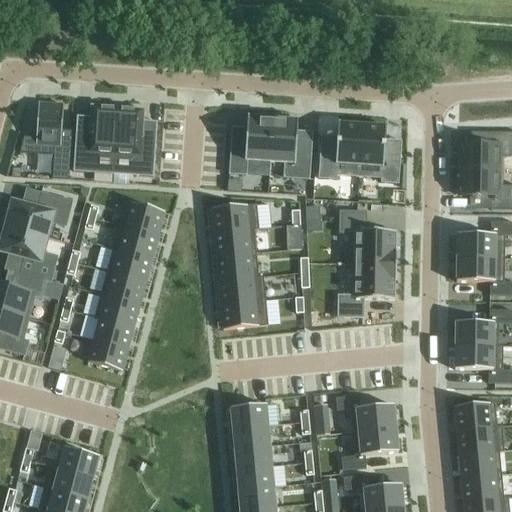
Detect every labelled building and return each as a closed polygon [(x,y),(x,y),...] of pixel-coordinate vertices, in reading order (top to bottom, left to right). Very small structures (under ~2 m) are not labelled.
[(23,139),(19,155),(53,157),(52,181),(69,182),(72,132),(62,132),(63,107),(38,105),(36,139),(23,139)] [(76,135),(73,173),(113,176),(117,110),(91,108),(91,119),(90,136),(76,135)] [(117,110),(113,176),(153,179),(155,140),(141,140),(142,122),(143,114),(143,111),(117,110)] [(231,150),(229,176),(246,177),(247,162),(270,164),(273,117),(258,116),(258,119),(248,119),(247,129),(245,151),(231,150)] [(273,117),(270,164),(284,165),(284,179),(309,181),(311,155),(296,154),(297,132),(298,122),(288,121),(288,117),(273,117)] [(336,157),(335,177),(337,177),(359,179),(362,126),(338,125),(337,138),(336,157)] [(362,126),(359,179),(381,180),(381,184),(398,186),(400,160),(384,159),(385,141),(386,128),(362,126)] [(459,146),(458,172),(501,173),(501,158),(511,158),(511,133),(491,134),(491,147),(459,146)] [(320,156),(318,180),(336,181),(337,177),(335,177),(336,157),(320,156)] [(12,179),(14,179),(20,179),(21,170),(12,169),(12,179)] [(458,172),(458,197),(490,198),(489,211),(511,211),(511,187),(501,187),(501,173),(458,172)] [(6,212),(1,227),(48,239),(52,224),(65,228),(72,203),(40,195),(36,209),(22,206),(12,203),(9,213),(6,212)] [(125,203),(119,226),(158,237),(164,213),(125,203)] [(257,206),(211,210),(214,235),(254,231),(254,232),(259,232),(257,206)] [(91,207),(88,219),(96,221),(99,209),(91,207)] [(300,212),(292,213),(292,228),(300,227),(300,212)] [(340,214),(340,234),(355,235),(355,266),(396,267),(396,254),(395,254),(395,233),(364,232),(365,214),(340,214)] [(88,219),(85,230),(93,232),(96,221),(88,219)] [(511,224),(491,224),(490,236),(505,237),(511,237),(511,224)] [(119,226),(113,250),(152,260),(158,237),(119,226)] [(1,227),(0,232),(0,243),(1,243),(0,247),(0,253),(8,256),(23,260),(19,274),(46,282),(50,283),(57,258),(44,255),(48,239),(1,227)] [(300,228),(288,228),(289,237),(301,237),(300,228)] [(254,231),(214,235),(216,259),(256,255),(254,232),(254,231)] [(457,236),(457,260),(504,261),(505,237),(490,236),(457,236)] [(113,250),(107,274),(146,284),(152,260),(113,250)] [(72,252),(69,264),(77,266),(80,254),(72,252)] [(256,255),(216,259),(218,283),(259,279),(259,278),(256,255)] [(308,260),(300,260),(301,275),(309,275),(308,260)] [(457,260),(456,283),(490,284),(504,284),(504,261),(457,260)] [(69,264),(66,276),(74,278),(77,266),(69,264)] [(338,298),(338,319),(363,319),(363,301),(394,300),(394,280),(396,281),(396,267),(355,266),(354,298),(338,298)] [(0,312),(29,320),(35,298),(41,300),(46,282),(19,274),(13,272),(9,290),(4,288),(0,287),(0,312)] [(107,274),(100,297),(139,308),(146,284),(107,274)] [(309,275),(301,275),(301,290),(309,290),(309,275)] [(259,279),(218,283),(220,307),(266,302),(263,278),(259,278),(259,279)] [(490,284),(489,297),(511,297),(511,284),(504,284),(490,284)] [(100,297),(94,321),(99,322),(133,331),(139,308),(100,297)] [(66,299),(63,311),(70,313),(74,301),(66,299)] [(303,299),(295,300),(296,315),(304,315),(303,299)] [(266,302),(220,307),(223,332),(268,327),(266,302)] [(63,311),(60,323),(67,325),(70,313),(63,311)] [(0,350),(24,357),(28,343),(23,341),(29,320),(0,312),(0,350)] [(511,312),(489,312),(489,324),(499,325),(511,325),(511,312)] [(99,322),(93,343),(127,352),(133,331),(99,322)] [(455,324),(455,348),(498,348),(499,325),(489,324),(455,324)] [(57,332),(54,344),(62,346),(65,335),(57,332)] [(93,343),(87,364),(122,373),(127,352),(93,343)] [(455,348),(455,371),(488,372),(502,372),(503,348),(498,348),(455,348)] [(60,373),(62,365),(49,362),(47,369),(60,373)] [(488,372),(488,385),(511,385),(511,372),(502,372),(488,372)] [(359,397),(335,400),(337,413),(351,411),(360,410),(359,397)] [(495,404),(454,408),(457,433),(497,429),(497,428),(495,404)] [(266,407),(230,410),(232,431),(268,428),(266,407)] [(360,410),(351,411),(353,435),(396,431),(394,407),(360,410)] [(308,412),(300,413),(301,425),(309,424),(308,412)] [(309,424),(301,425),(302,437),(310,436),(309,424)] [(268,428),(232,431),(234,452),(270,448),(268,428)] [(497,429),(457,433),(459,457),(499,453),(499,454),(504,454),(502,428),(497,428),(497,429)] [(396,431),(353,435),(355,458),(365,457),(398,454),(396,431)] [(60,448),(53,471),(58,472),(59,471),(93,481),(99,459),(60,448)] [(270,448),(234,452),(236,472),(272,469),(270,448)] [(26,450),(23,462),(31,464),(34,452),(26,450)] [(311,453),(303,453),(305,465),(313,465),(311,453)] [(499,453),(459,457),(461,481),(502,477),(499,454),(499,453)] [(355,458),(341,459),(342,472),(366,470),(365,457),(355,458)] [(23,462),(20,473),(28,475),(31,464),(23,462)] [(313,465),(305,465),(306,477),(314,477),(313,465)] [(272,469),(236,472),(238,492),(274,489),(272,469)] [(53,491),(53,492),(87,501),(93,481),(59,471),(58,472),(53,491)] [(367,477),(343,479),(344,493),(363,491),(363,490),(368,490),(367,477)] [(502,477),(461,481),(463,505),(504,501),(504,500),(502,477)] [(368,490),(363,490),(363,491),(365,511),(392,511),(404,511),(401,487),(368,490)] [(44,489),(38,511),(40,511),(42,511),(43,511),(84,511),(87,501),(53,492),(53,491),(44,489)] [(274,489),(238,492),(239,511),(246,511),(276,509),(274,489)] [(9,490),(6,502),(14,504),(17,493),(9,490)] [(321,493),(313,494),(314,505),(323,505),(321,493)] [(504,501),(463,505),(464,511),(509,511),(509,501),(508,500),(504,500),(504,501)] [(6,502),(2,511),(11,511),(14,504),(6,502)]
